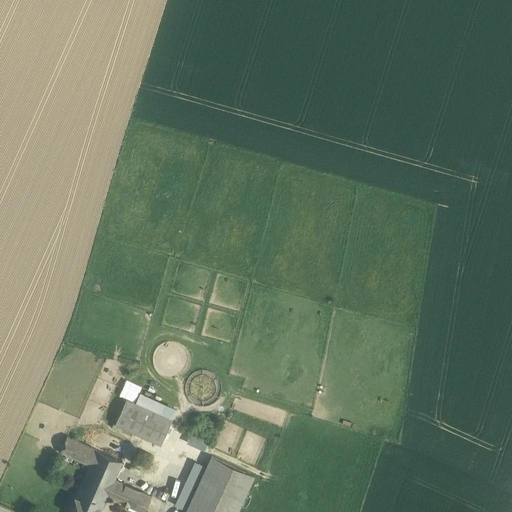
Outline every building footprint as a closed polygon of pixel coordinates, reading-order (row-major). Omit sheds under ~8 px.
[(140,393),(135,403),(172,419),(177,410),(140,393)] [(135,403),(126,399),(115,422),(161,443),(172,419),(135,403)] [(191,434),(189,439),(205,447),(207,441),(191,434)] [(97,449),(68,436),(67,435),(60,451),(61,452),(61,451),(89,464),(97,449)] [(204,450),(205,447),(189,439),(187,442),(204,450)] [(122,460),(97,449),(89,464),(81,484),(107,496),(107,495),(114,478),(122,460)] [(211,455),(184,511),(237,511),(255,475),(211,455)] [(186,509),(205,466),(195,462),(175,504),(186,509)] [(135,475),(133,480),(149,487),(151,483),(135,475)] [(151,495),(114,478),(107,495),(121,501),(121,502),(129,505),(143,511),(144,511),(152,495),(151,495)] [(99,511),(107,496),(81,484),(80,486),(79,486),(68,511),(70,511),(99,511)]
